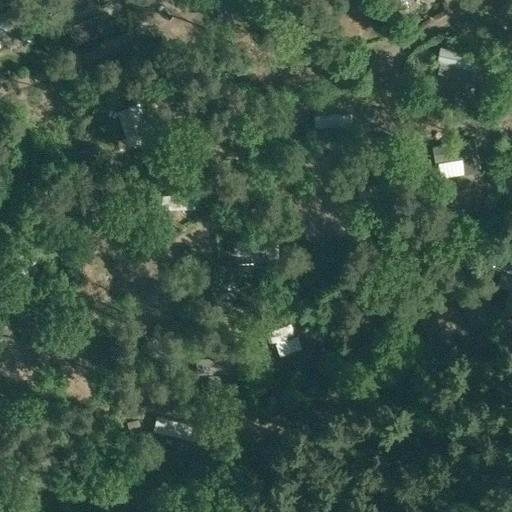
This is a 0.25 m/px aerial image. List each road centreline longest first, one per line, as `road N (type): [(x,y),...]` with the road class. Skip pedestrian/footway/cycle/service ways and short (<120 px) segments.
road 1 (unknown): [(0,322),(87,350),(199,409),(251,420),(309,405),(511,311)]
road 2 (unknown): [(158,22),(94,62),(0,94)]
road 3 (unknown): [(399,124),(399,51),(487,0)]
